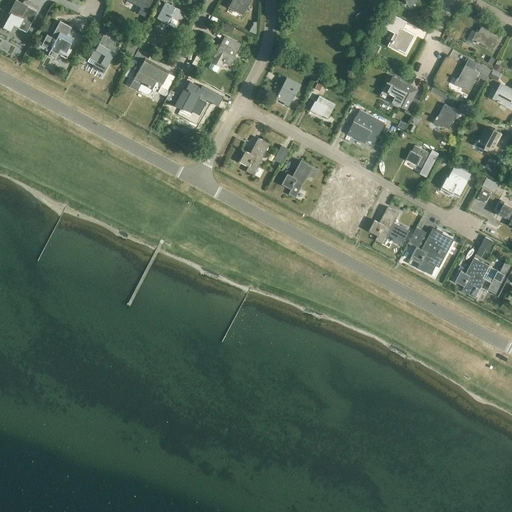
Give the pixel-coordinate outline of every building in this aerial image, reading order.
[(37,12),(20,3),(15,0),(14,0),(8,13),(10,14),(2,28),(9,32),(14,24),(26,31),(37,12)] [(127,0),(135,4),(136,3),(141,6),(137,13),(143,17),(152,0),(127,0)] [(232,0),(229,7),(242,14),(249,0),(232,0)] [(184,13),(166,3),(157,19),(176,29),(184,13)] [(403,20),(392,14),(388,20),(400,26),(403,20)] [(73,38),(67,35),(71,27),(60,21),(51,37),(47,35),(41,45),(50,50),(47,54),(55,58),(57,54),(63,57),(73,38)] [(222,29),(231,34),(235,27),(226,22),(222,29)] [(499,36),(482,27),(474,41),(492,50),(499,36)] [(415,36),(401,28),(391,46),(406,53),(415,36)] [(92,68),(97,70),(103,73),(118,44),(103,35),(95,50),(94,49),(87,61),(94,65),(92,68)] [(234,56),(240,44),(224,35),(213,56),(214,56),(208,67),(217,72),(222,61),(230,66),(235,57),(234,56)] [(210,49),(214,41),(210,38),(205,46),(210,49)] [(168,72),(146,61),(150,54),(138,47),(131,61),(135,63),(137,61),(141,63),(129,86),(146,95),(147,94),(148,94),(149,93),(150,93),(151,90),(157,93),(168,72)] [(126,77),(133,63),(130,62),(123,75),(126,77)] [(479,64),(475,71),(465,65),(456,83),(470,91),(477,77),(486,82),(492,71),(479,64)] [(502,73),(493,69),(492,71),(493,71),(490,77),(498,81),(502,73)] [(417,90),(410,86),(392,77),(389,83),(387,82),(387,83),(389,84),(385,91),(388,92),(387,93),(389,94),(386,99),(406,109),(405,112),(412,115),(419,101),(413,98),(417,90)] [(276,98),(284,102),(283,104),(288,107),(295,94),(300,86),(286,79),(282,87),(276,98)] [(314,88),(321,92),(324,86),(317,82),(314,88)] [(511,90),(502,85),(495,99),(511,108),(511,90)] [(182,89),(173,105),(181,109),(181,108),(191,113),(194,108),(203,113),(207,104),(205,103),(208,97),(218,102),(220,98),(222,95),(205,86),(201,94),(205,96),(202,102),(198,100),(200,97),(188,89),(187,91),(182,89)] [(165,99),(172,103),(177,94),(170,90),(165,99)] [(319,96),(316,102),(314,101),(309,110),(321,116),(327,119),(335,104),(319,96)] [(459,112),(445,104),(435,121),(450,129),(459,112)] [(375,118),(371,124),(358,117),(355,123),(354,122),(349,131),(361,138),(361,137),(374,144),(385,124),(375,118)] [(501,134),(487,127),(478,144),(492,152),(501,134)] [(252,174),(257,166),(258,166),(269,144),(258,138),(249,154),(244,152),(239,162),(248,167),(246,171),(252,174)] [(410,152),(406,160),(417,166),(417,165),(423,168),(420,174),(427,178),(439,154),(432,150),(430,154),(415,146),(410,143),(406,150),(410,152)] [(288,150),(281,146),(273,160),(280,164),(288,150)] [(448,165),(452,158),(444,154),(440,161),(448,165)] [(491,156),(485,166),(500,174),(505,164),(498,161),(499,160),(491,156)] [(295,197),(299,189),(306,176),(313,179),(318,170),(300,161),(292,175),(297,177),(296,179),(287,174),(281,185),(290,190),(288,194),(295,197)] [(460,195),(471,174),(455,165),(449,178),(447,177),(442,186),(454,192),(460,195)] [(498,184),(486,178),(482,186),(494,192),(498,184)] [(365,195),(339,182),(329,202),(354,215),(365,195)] [(477,198),(486,203),(491,193),(482,188),(477,198)] [(399,206),(407,210),(410,204),(402,200),(399,206)] [(509,225),(511,226),(511,208),(504,204),(505,202),(501,200),(496,209),(500,211),(498,213),(511,220),(509,225)] [(383,244),(388,236),(399,213),(388,207),(379,223),(375,221),(370,231),(379,236),(376,240),(383,244)] [(417,248),(411,258),(420,263),(418,269),(431,276),(435,269),(444,274),(461,242),(434,227),(422,251),(417,248)] [(416,228),(408,244),(414,248),(423,231),(416,228)] [(480,247),(476,255),(481,258),(485,251),(490,254),(496,243),(485,238),(480,247)] [(492,268),(474,258),(467,271),(460,267),(458,270),(461,272),(455,282),(464,286),(462,291),(469,294),(473,286),(479,289),(485,279),(485,280),(492,268)] [(492,283),(489,288),(499,293),(497,296),(498,296),(511,270),(511,265),(507,263),(501,273),(492,268),(485,280),(492,283)]
